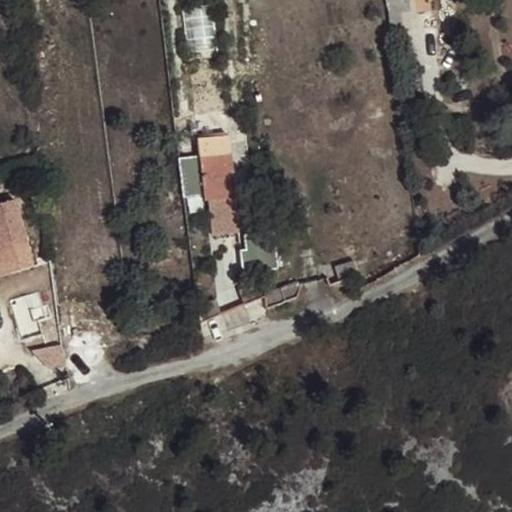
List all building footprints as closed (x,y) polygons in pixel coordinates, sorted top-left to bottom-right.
[(188,55),(215,55),(215,7),(189,7),(188,55)] [(201,140),(207,200),(234,197),(228,137),(201,140)] [(0,247),(26,240),(15,201),(0,205),(0,247)] [(278,235),(247,233),(245,267),(276,269),(278,235)] [(260,283),(239,290),(244,303),(264,295),(260,283)] [(264,295),(266,309),(272,307),(284,303),(280,289),(264,295)] [(198,306),(200,320),(220,312),(215,299),(198,306)]
